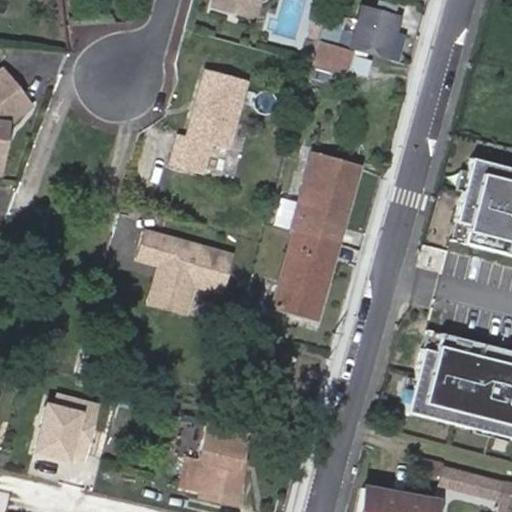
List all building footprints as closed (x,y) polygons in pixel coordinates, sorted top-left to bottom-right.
[(213,0),(212,5),(233,11),(235,0),(213,0)] [(235,0),(233,11),(253,16),(256,0),(235,0)] [(361,6),(349,49),(384,59),(396,15),(361,6)] [(339,25),(322,21),(321,26),(317,40),(334,45),(339,25)] [(317,40),(321,26),(311,22),(307,37),(317,40)] [(48,30),(48,43),(58,43),(58,30),(48,30)] [(346,72),(352,50),(317,40),(311,61),(346,72)] [(352,54),(350,72),(369,75),(372,57),(352,54)] [(6,66),(0,70),(0,78),(10,72),(6,66)] [(248,78),(210,67),(190,135),(182,133),(173,162),(206,171),(215,142),(227,145),(248,78)] [(0,167),(1,167),(6,124),(11,104),(27,93),(10,72),(0,78),(0,167)] [(34,103),(27,93),(11,104),(6,124),(34,103)] [(291,231),(335,243),(356,168),(308,155),(295,205),(288,230),(291,231)] [(511,170),(470,160),(454,223),(465,226),(461,244),(511,257),(511,170)] [(288,230),(295,205),(280,201),(273,225),(288,230)] [(233,251),(149,225),(140,255),(161,261),(151,299),(188,309),(200,273),(225,280),(233,251)] [(314,319),(335,243),(291,231),(271,307),(314,319)] [(511,353),(436,335),(432,352),(422,350),(405,414),(511,441),(511,353)] [(45,404),(34,450),(51,454),(52,450),(81,457),(94,404),(73,399),(70,411),(45,404)] [(235,467),(237,458),(243,433),(204,423),(196,456),(185,453),(176,487),(198,492),(198,494),(232,503),(240,469),(235,467)] [(243,459),(237,458),(235,467),(240,469),(243,459)] [(415,468),(440,474),(443,467),(443,464),(417,458),(415,468)] [(511,511),(511,486),(443,467),(437,483),(499,500),(497,511),(511,511)] [(431,511),(434,501),(362,487),(357,511),(431,511)]
